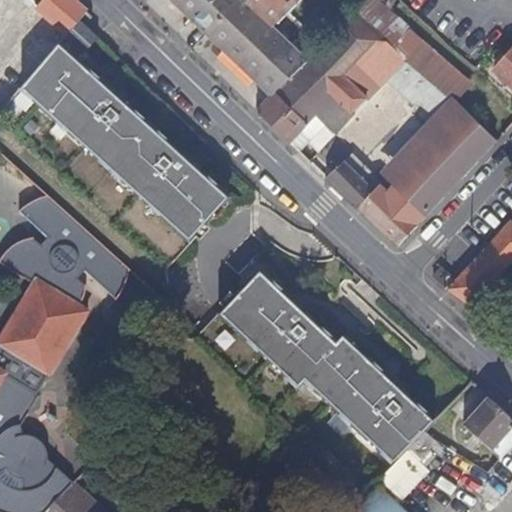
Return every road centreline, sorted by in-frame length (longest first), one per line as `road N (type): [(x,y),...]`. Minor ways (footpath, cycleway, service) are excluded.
road 1 (tertiary): [(399,278),(102,0)]
road 2 (residential): [(399,278),(511,155)]
road 3 (tertiary): [(511,379),(399,278)]
